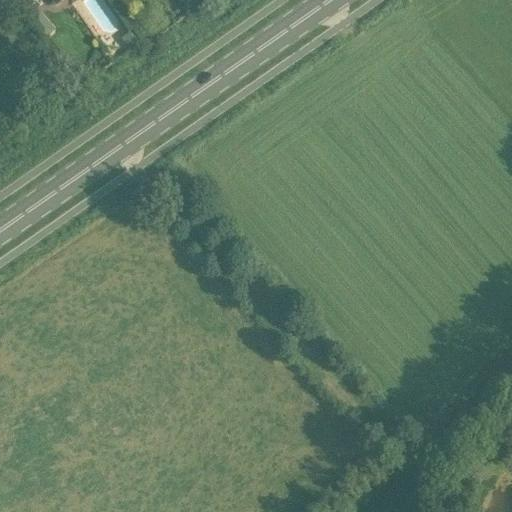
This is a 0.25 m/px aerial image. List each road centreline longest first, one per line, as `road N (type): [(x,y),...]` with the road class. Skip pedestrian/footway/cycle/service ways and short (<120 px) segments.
road 1 (track): [(122,144),(394,458)]
road 2 (primary): [(0,230),(329,0)]
